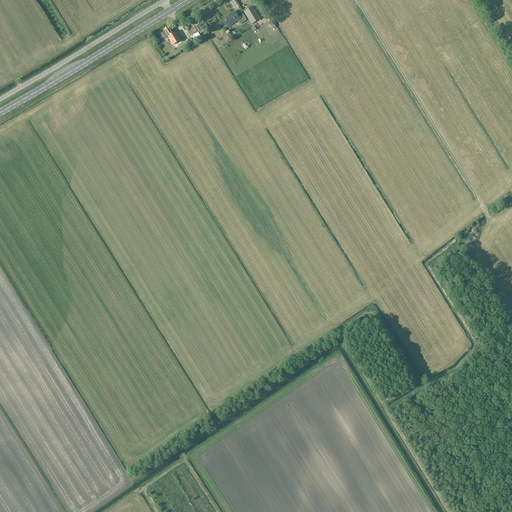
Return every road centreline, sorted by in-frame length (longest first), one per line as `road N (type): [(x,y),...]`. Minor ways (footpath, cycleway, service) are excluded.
road 1 (primary): [(0,112),(169,10)]
road 2 (unclassified): [(0,99),(163,1)]
